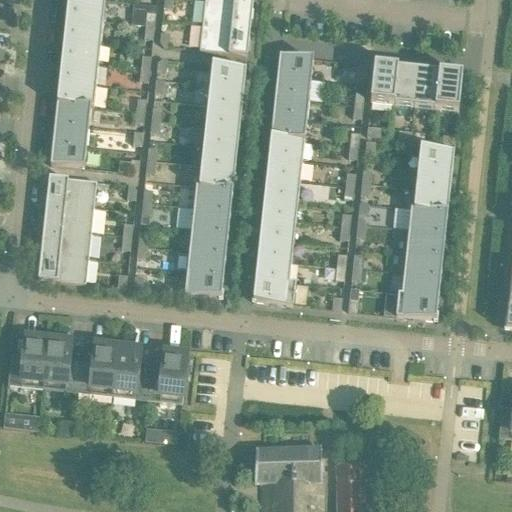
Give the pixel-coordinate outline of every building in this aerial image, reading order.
[(69,0),(68,0),(66,21),(102,25),(105,4),(69,0)] [(173,0),(164,0),(163,12),(172,12),(173,0)] [(205,0),(205,3),(252,8),(253,0),(205,0)] [(205,3),(202,28),(250,33),(252,8),(205,3)] [(146,17),(145,29),(154,30),(155,18),(146,17)] [(66,21),(64,42),(100,46),(102,25),(66,21)] [(250,33),(202,28),(199,54),(247,59),(250,33)] [(154,30),(145,29),(144,42),(153,43),(154,30)] [(163,50),(168,51),(169,37),(160,36),(159,46),(163,50)] [(64,42),(61,64),(98,68),(100,46),(64,42)] [(279,59),(277,79),(311,83),(313,62),(279,59)] [(142,60),(140,72),(149,73),(151,60),(142,60)] [(157,66),(156,76),(165,76),(166,63),(162,62),(157,66)] [(61,64),(59,85),(96,89),(98,68),(61,64)] [(358,67),(358,68),(357,80),(366,81),(367,68),(358,67)] [(212,68),(209,89),(243,93),(246,71),(212,68)] [(370,106),(392,108),(396,71),(374,69),(370,106)] [(392,108),(414,110),(418,74),(396,71),(392,108)] [(149,73),(140,72),(139,85),(148,86),(149,73)] [(414,110),(436,113),(440,76),(418,74),(414,110)] [(440,76),(436,113),(458,115),(462,78),(440,76)] [(277,79),(275,100),(308,104),(311,83),(277,79)] [(155,83),(154,96),(163,97),(164,84),(155,83)] [(59,85),(57,107),(93,111),(96,89),(59,85)] [(209,89),(207,109),(241,113),(243,93),(209,89)] [(355,96),(354,109),(362,110),(364,97),(355,96)] [(275,100),(272,120),(306,124),(308,104),(275,100)] [(137,103),(136,115),(145,116),(146,103),(137,103)] [(57,107),(55,127),(88,131),(90,111),(93,111),(57,107)] [(207,109),(205,130),(239,133),(241,113),(207,109)] [(362,110),(354,109),(352,121),(361,122),(362,110)] [(152,111),(151,124),(160,125),(161,112),(152,111)] [(145,116),(136,115),(134,128),(143,129),(145,116)] [(272,120),(270,141),(304,144),(306,124),(272,120)] [(160,125),(151,124),(150,137),(158,137),(160,125)] [(55,127),(52,147),(86,151),(88,131),(55,127)] [(205,130),(203,150),(237,154),(239,133),(205,130)] [(366,139),(379,141),(380,132),(367,131),(366,139)] [(398,143),(410,144),(411,135),(398,134),(398,143)] [(411,135),(410,144),(423,145),(424,137),(411,135)] [(132,148),(141,149),(142,137),(134,136),(132,148)] [(351,136),(349,149),(358,150),(359,137),(351,136)] [(442,139),(442,147),(454,149),(455,140),(442,139)] [(270,141),(268,161),(302,164),(304,144),(270,141)] [(375,146),(366,145),(364,158),(373,159),(375,146)] [(86,151),(52,147),(50,169),(84,172),(86,151)] [(358,150),(349,149),(348,162),(357,163),(358,150)] [(203,150),(201,170),(235,174),(237,154),(203,150)] [(420,151),(418,171),(451,175),(454,154),(420,151)] [(148,152),(147,164),(155,165),(157,153),(148,152)] [(268,161),(266,181),(300,185),(302,164),(268,161)] [(131,164),(129,177),(134,178),(138,174),(139,164),(131,164)] [(155,165),(147,164),(145,177),(154,178),(155,165)] [(196,189),(196,191),(232,195),(235,174),(201,170),(199,190),(196,189)] [(418,171),(415,192),(449,196),(451,175),(418,171)] [(363,174),(361,186),(370,187),(371,175),(363,174)] [(346,177),(345,190),(354,191),(355,178),(346,177)] [(49,180),(46,206),(94,212),(97,186),(49,180)] [(266,181),(264,201),(297,205),(300,185),(266,181)] [(370,187),(361,186),(360,199),(369,200),(370,187)] [(126,203),(135,204),(136,194),(133,190),(128,189),(126,203)] [(354,191),(345,190),(344,202),(352,203),(354,191)] [(196,191),(193,212),(230,215),(232,195),(196,191)] [(411,212),(410,213),(447,217),(449,196),(415,192),(413,212),(411,212)] [(144,193),(142,206),(151,207),(152,194),(144,193)] [(264,201),(262,222),(295,225),(297,205),(264,201)] [(46,206),(43,232),(91,237),(94,212),(46,206)] [(151,207),(142,206),(141,219),(150,220),(151,207)] [(193,212),(191,233),(228,237),(230,215),(193,212)] [(410,213),(408,234),(445,238),(447,217),(410,213)] [(358,216),(357,228),(366,229),(367,216),(358,216)] [(342,218),(341,230),(349,231),(351,219),(342,218)] [(262,222),(259,242),(293,246),(295,225),(262,222)] [(124,227),(122,240),(131,241),(133,228),(124,227)] [(366,229),(357,228),(355,241),(364,242),(366,229)] [(349,231),(341,230),(339,243),(348,244),(349,231)] [(43,232),(40,257),(88,262),(91,237),(43,232)] [(191,233),(189,255),(225,259),(228,237),(191,233)] [(408,234),(406,255),(442,259),(445,238),(408,234)] [(139,236),(138,249),(146,250),(148,237),(139,236)] [(131,241),(122,240),(121,253),(130,254),(131,241)] [(259,242),(257,262),(291,266),(293,246),(259,242)] [(146,250),(138,249),(136,262),(145,263),(146,250)] [(189,255),(187,276),(223,280),(225,259),(189,255)] [(406,255),(404,277),(440,281),(442,259),(406,255)] [(88,262),(40,257),(38,283),(86,288),(88,262)] [(338,258),(336,271),(345,272),(346,259),(338,258)] [(354,258),(352,271),(361,272),(362,259),(354,258)] [(257,262),(255,283),(295,288),(295,286),(289,285),(291,266),(257,262)] [(345,272),(336,271),(335,284),(344,284),(345,272)] [(361,272),(352,271),(351,284),(360,285),(361,272)] [(223,280),(187,276),(184,299),(221,302),(223,280)] [(398,297),(398,298),(438,303),(440,281),(404,277),(401,297),(398,297)] [(118,279),(117,291),(126,292),(127,280),(118,279)] [(143,281),(134,280),(133,293),(142,294),(143,281)] [(295,288),(255,283),(253,305),(293,309),(295,288)] [(438,303),(398,298),(395,320),(435,325),(438,303)] [(333,301),(331,313),(340,314),(342,302),(333,301)] [(358,303),(349,302),(347,315),(356,316),(358,303)] [(7,389),(43,393),(48,344),(25,341),(23,360),(12,358),(11,358),(7,389)] [(43,393),(77,397),(81,366),(69,364),(71,346),(48,344),(43,393)] [(77,397),(112,401),(117,351),(95,349),(93,367),(81,366),(77,397)] [(112,401),(146,404),(150,373),(138,372),(140,353),(117,351),(112,401)] [(150,373),(146,404),(181,408),(187,358),(164,356),(162,374),(150,373)] [(498,442),(511,443),(511,412),(503,411),(501,411),(498,442)] [(75,434),(85,435),(86,419),(77,418),(75,434)] [(31,424),(24,423),(23,433),(30,434),(33,434),(37,434),(37,433),(39,424),(31,424)] [(73,438),(74,425),(61,423),(60,436),(73,438)] [(169,437),(166,439),(165,446),(175,447),(176,437),(169,437)] [(320,451),(319,451),(255,453),(254,487),(261,487),(261,497),(261,511),(321,511),(321,480),(321,478),(320,451)] [(375,511),(375,499),(375,482),(363,483),(363,467),(337,467),(337,500),(337,511),(375,511)]
